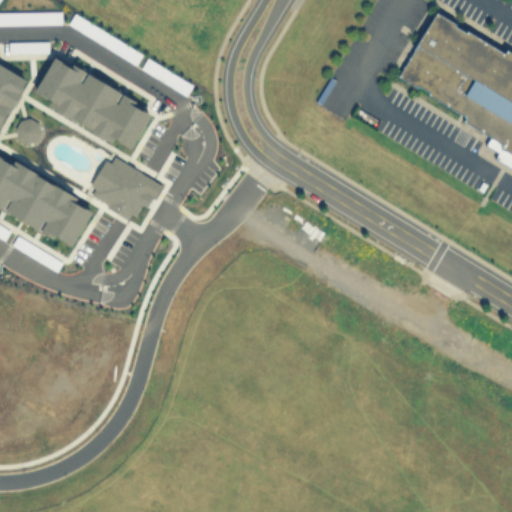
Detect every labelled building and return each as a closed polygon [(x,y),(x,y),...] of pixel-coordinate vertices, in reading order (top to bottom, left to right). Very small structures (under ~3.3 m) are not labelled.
[(438,9),(457,21),(456,23),(466,29),(467,27),(505,51),(508,47),(511,49),(511,168),(494,158),(497,151),(485,144),(489,137),(463,121),(466,116),(398,75),(438,9)] [(149,112),(132,104),(135,98),(84,73),(85,72),(52,56),(34,91),(50,99),(47,107),(113,139),(132,148),(149,112)] [(0,126),(26,78),(0,64),(0,126)] [(33,144),(41,124),(21,116),(13,136),(33,144)] [(86,195),(127,217),(131,211),(135,214),(141,203),(148,207),(161,182),(108,154),(86,195)] [(72,245),(90,210),(74,202),(77,195),(13,161),(11,163),(0,156),(0,208),(53,237),(54,236),(72,245)]
